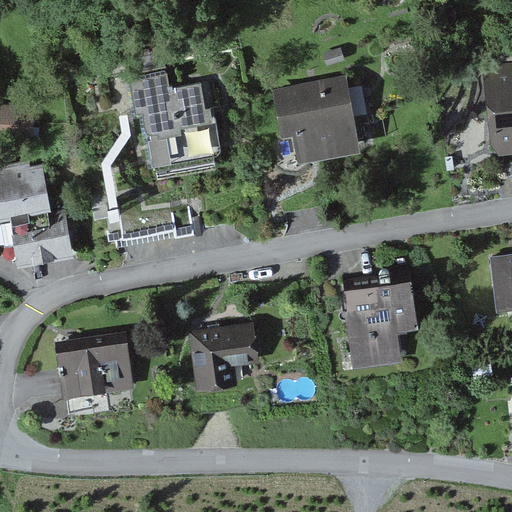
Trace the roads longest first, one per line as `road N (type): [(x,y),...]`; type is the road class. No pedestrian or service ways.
road 1 (residential): [(511,217),(72,290),(37,307),(14,333),(0,392)]
road 2 (residential): [(0,454),(56,463),(363,462),(511,477)]
